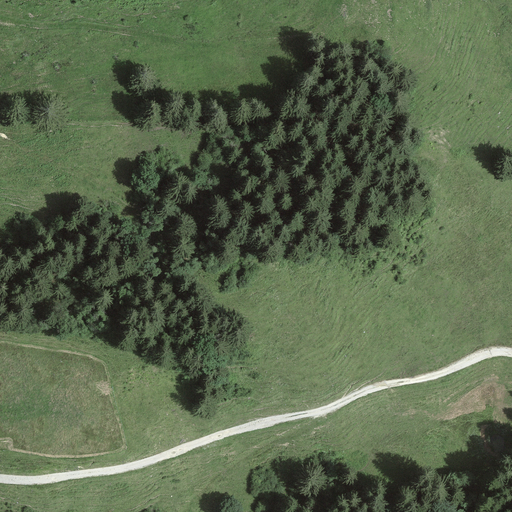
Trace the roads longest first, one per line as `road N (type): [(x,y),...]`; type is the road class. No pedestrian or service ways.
road 1 (track): [(511,354),(494,349),(322,409),(121,465),(0,475)]
road 2 (track): [(0,17),(256,41),(302,35),(341,0)]
